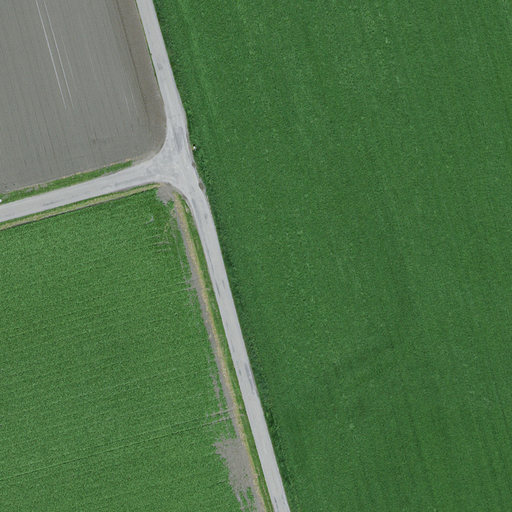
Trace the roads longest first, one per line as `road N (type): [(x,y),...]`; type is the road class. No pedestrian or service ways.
road 1 (track): [(157,0),(297,511)]
road 2 (track): [(0,226),(205,173)]
